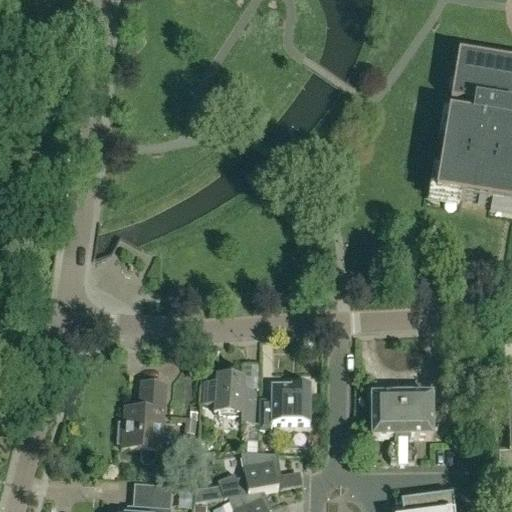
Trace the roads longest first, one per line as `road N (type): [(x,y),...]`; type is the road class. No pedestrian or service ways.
road 1 (residential): [(64,318),(104,0)]
road 2 (residential): [(64,318),(203,330),(340,324)]
road 3 (residential): [(340,324),(511,312)]
road 4 (residential): [(14,511),(56,356)]
road 5 (residential): [(335,472),(340,324)]
